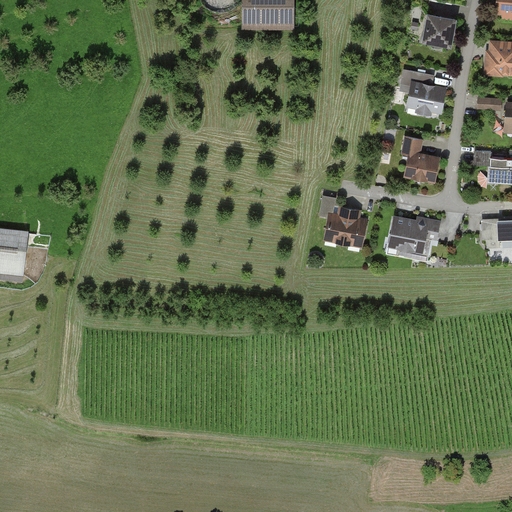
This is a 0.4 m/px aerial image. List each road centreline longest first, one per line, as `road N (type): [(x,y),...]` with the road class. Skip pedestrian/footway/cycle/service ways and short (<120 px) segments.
road 1 (track): [(0,396),(95,425),(414,457)]
road 2 (residential): [(478,0),(449,202)]
